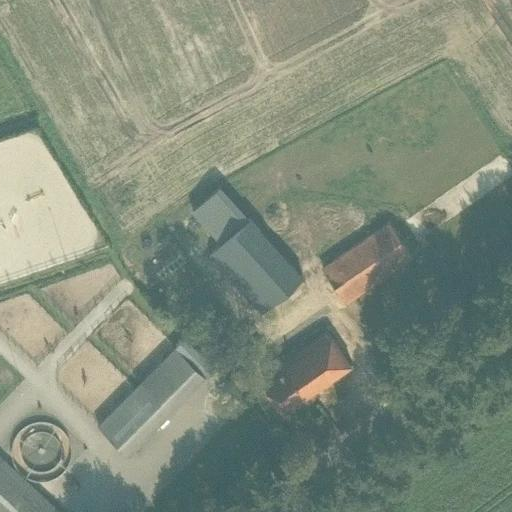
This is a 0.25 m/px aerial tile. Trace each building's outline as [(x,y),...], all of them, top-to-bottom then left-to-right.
[(211,254),(264,311),(304,276),(252,218),(211,254)] [(322,268),(334,285),(345,302),(412,256),(389,222),(322,268)] [(264,384),(271,395),(283,412),(350,365),(327,332),(279,365),(283,371),(264,384)] [(98,426),(127,455),(205,376),(176,347),(98,426)] [(232,374),(240,386),(255,375),(247,364),(232,374)] [(0,511),(59,511),(0,457),(0,511)]
